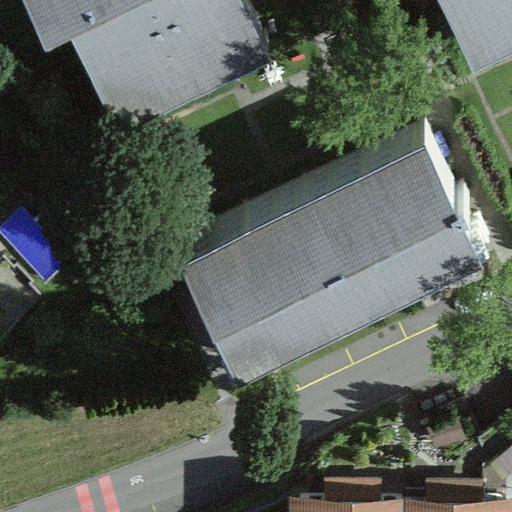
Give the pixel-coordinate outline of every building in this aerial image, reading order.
[(283,33),(267,0),(50,0),(58,16),(83,5),(129,104),(283,33)] [(511,0),(467,0),(488,44),(511,32),(511,0)] [(438,111),(313,170),(372,294),(497,234),(438,111)] [(313,170),(189,229),(248,353),(372,294),(313,170)] [(291,511),(347,511),(348,482),(292,482),(291,511)] [(404,511),(405,482),(348,482),(347,511),(404,511)] [(460,511),(461,483),(405,482),(404,511),(460,511)] [(511,511),(511,482),(461,483),(460,511),(511,511)]
